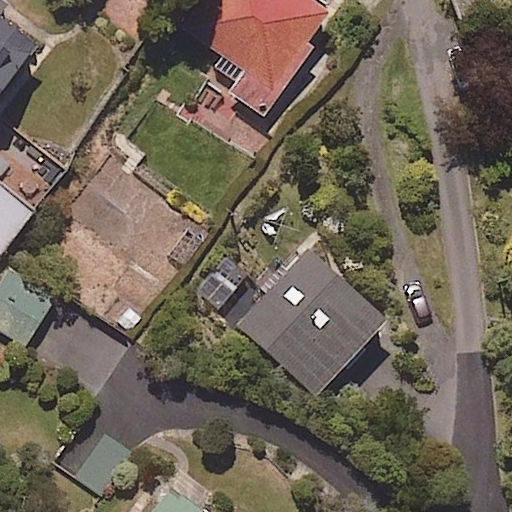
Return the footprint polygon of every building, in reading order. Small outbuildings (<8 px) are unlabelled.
[(214,5),(190,39),(238,73),(223,93),(266,123),(335,25),(299,0),(208,0),(214,5)] [(11,13),(0,5),(0,107),(40,56),(1,26),(11,13)] [(0,260),(35,219),(0,189),(0,260)] [(384,331),(298,255),(233,328),(320,404),(384,331)] [(57,305),(15,274),(0,293),(0,331),(24,350),(57,305)] [(139,459),(99,437),(80,474),(120,495),(139,459)] [(196,511),(175,496),(162,511),(196,511)]
